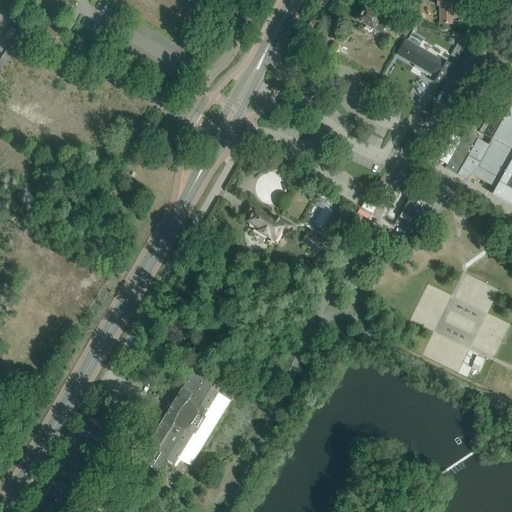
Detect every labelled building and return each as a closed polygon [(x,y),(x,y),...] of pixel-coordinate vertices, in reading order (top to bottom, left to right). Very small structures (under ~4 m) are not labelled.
[(457,0),(437,0),(438,6),(440,6),(440,24),(443,24),(443,30),(459,30),(459,21),(454,21),(454,4),(458,4),(457,0)] [(224,4),(220,10),(238,21),(242,14),(224,4)] [(381,34),(388,21),(393,23),(395,19),(389,16),(386,20),(364,7),(357,20),(366,25),(365,28),(371,32),(373,29),(381,34)] [(52,22),(46,33),(56,39),(63,28),(52,22)] [(407,37),(412,28),(404,23),(399,32),(407,37)] [(441,60),(429,53),(419,47),(423,39),(412,33),(408,41),(406,40),(397,55),(423,69),(421,72),(431,77),(430,80),(438,84),(440,85),(451,65),(441,59),(441,60)] [(464,48),(467,42),(460,39),(457,44),(464,48)] [(511,95),(510,96),(509,97),(507,100),(511,102),(511,103),(489,145),(466,132),(447,165),(445,168),(467,180),(468,181),(471,174),(498,190),(495,195),(511,204),(511,95)] [(452,199),(459,187),(435,173),(428,185),(452,199)] [(289,232),(292,226),(279,218),(277,221),(249,204),(245,212),(251,215),(247,222),(250,223),(250,224),(250,226),(254,228),(253,229),(269,238),(268,240),(273,243),(274,241),(276,242),(283,229),(289,232)] [(341,230),(348,219),(342,215),(335,227),(341,230)] [(301,242),(310,247),(319,252),(325,242),(307,232),(301,242)] [(190,349),(194,353),(195,354),(207,344),(201,338),(190,349)] [(210,368),(210,366),(201,361),(198,367),(197,366),(174,404),(173,403),(172,404),(171,404),(169,403),(166,408),(168,409),(168,410),(168,411),(169,412),(139,461),(146,465),(141,473),(154,481),(167,460),(177,466),(181,460),(191,466),(231,401),(218,393),(224,382),(219,379),(212,389),(211,388),(212,386),(217,379),(215,378),(216,376),(211,369),(211,368),(210,368)]
